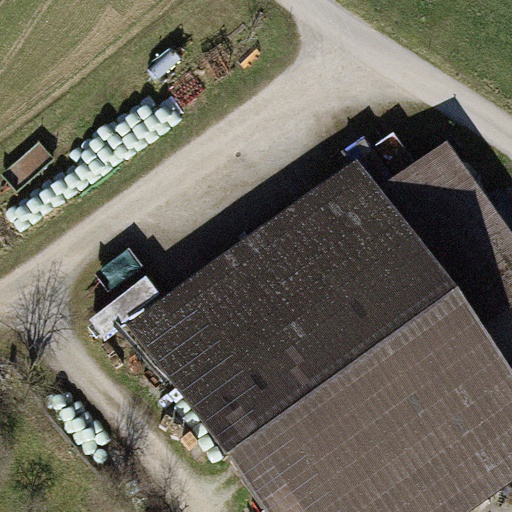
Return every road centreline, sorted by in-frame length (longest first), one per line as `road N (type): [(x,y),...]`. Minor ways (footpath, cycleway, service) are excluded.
road 1 (track): [(0,309),(362,39)]
road 2 (track): [(19,295),(182,511)]
road 3 (track): [(511,141),(362,39)]
